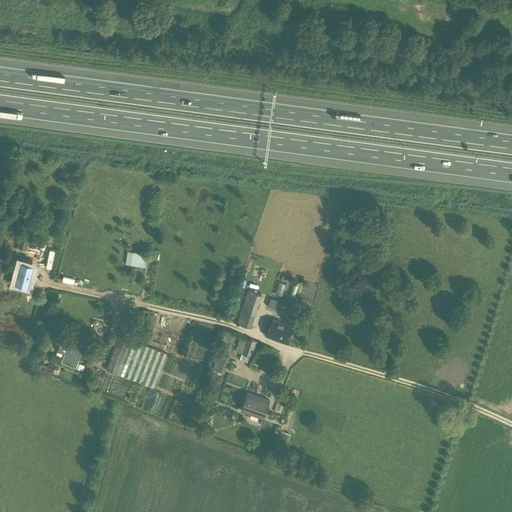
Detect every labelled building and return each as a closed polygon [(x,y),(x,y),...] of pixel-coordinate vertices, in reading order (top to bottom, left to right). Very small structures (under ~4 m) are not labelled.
[(508,137),(509,130),(494,128),(478,125),(477,132),(508,137)] [(14,229),(0,225),(0,236),(12,239),(14,229)] [(32,233),(21,231),(17,247),(27,249),(32,233)] [(147,254),(127,251),(125,264),(144,267),(145,267),(147,254)] [(18,260),(12,282),(27,286),(33,264),(18,260)] [(259,293),(260,289),(249,285),(248,290),(237,322),(250,327),(260,294),(259,293)] [(295,319),(299,307),(291,305),(287,316),(295,319)] [(287,343),(293,326),(273,318),(266,335),(287,343)] [(167,353),(131,338),(119,334),(117,340),(109,337),(107,342),(115,345),(106,369),(153,387),(156,380),(167,353)] [(73,339),(63,335),(58,351),(64,353),(61,362),(76,367),(79,359),(85,340),(75,336),(73,339)] [(235,351),(241,353),(239,359),(247,362),(249,356),(251,356),(253,350),(256,351),(253,361),(270,367),(274,353),(255,346),(256,341),(247,337),(246,340),(240,338),(235,351)] [(224,372),(229,356),(218,352),(213,368),(224,372)] [(51,375),(54,369),(45,365),(42,372),(51,375)] [(101,380),(104,373),(90,368),(88,375),(101,380)] [(263,417),(269,399),(247,392),(241,410),(263,417)] [(287,441),(291,430),(281,427),(277,426),(274,434),(273,437),(287,441)]
